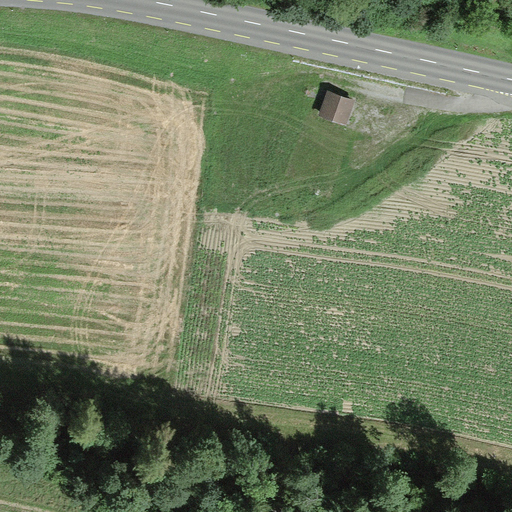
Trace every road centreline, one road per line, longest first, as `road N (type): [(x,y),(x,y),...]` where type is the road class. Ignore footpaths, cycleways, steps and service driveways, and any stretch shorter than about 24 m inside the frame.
road 1 (tertiary): [(142,0),(511,79)]
road 2 (track): [(355,87),(475,104),(491,74)]
